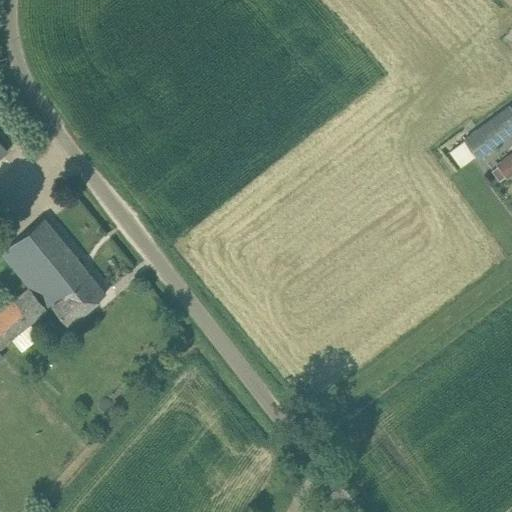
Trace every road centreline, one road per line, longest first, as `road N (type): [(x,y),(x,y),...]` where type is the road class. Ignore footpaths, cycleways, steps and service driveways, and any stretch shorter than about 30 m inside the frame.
road 1 (unclassified): [(351,511),(44,118),(16,47),(14,0)]
road 2 (track): [(511,271),(291,432)]
